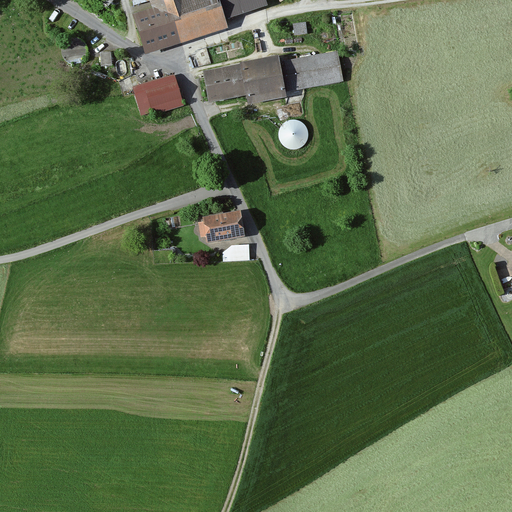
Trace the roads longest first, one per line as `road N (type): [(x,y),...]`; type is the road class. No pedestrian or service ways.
road 1 (residential): [(232,184),(276,293),(295,302),(511,222)]
road 2 (unclassified): [(232,184),(0,259)]
road 3 (track): [(377,0),(279,13),(152,57)]
road 4 (unclassified): [(58,0),(181,71)]
road 5 (residential): [(181,71),(232,184)]
